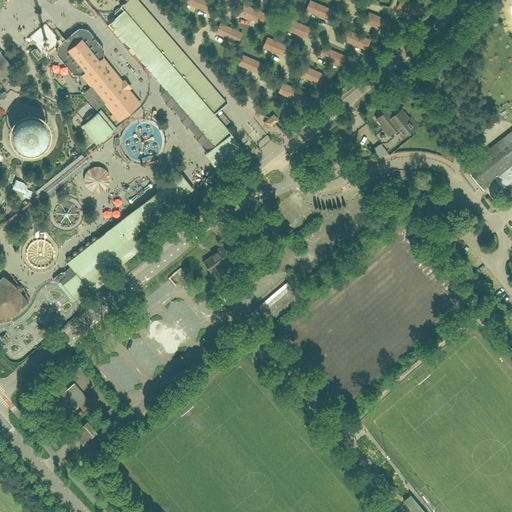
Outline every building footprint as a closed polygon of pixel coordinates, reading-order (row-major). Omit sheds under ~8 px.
[(229,133),(230,132),(214,114),(226,103),(138,0),(127,0),(121,6),(124,10),(110,22),(109,23),(162,85),(162,94),(188,124),(197,125),(214,145),(229,132),(229,133)] [(187,0),(186,3),(207,12),(211,3),(204,0),(187,0)] [(397,9),(419,18),(422,10),(401,1),(397,9)] [(306,11),(328,20),(331,11),(310,2),(306,11)] [(240,14),(261,23),(265,14),(243,5),(240,14)] [(364,22),(385,32),(389,23),(368,14),(364,22)] [(285,29),(306,38),(310,29),(289,20),(285,29)] [(29,37),(25,41),(27,42),(28,44),(32,40),(36,45),(35,50),(32,52),(37,58),(40,56),(42,56),(44,55),(48,59),(49,57),(51,56),(47,52),(60,41),(45,24),(29,37)] [(216,33),(238,42),(241,33),(220,24),(216,33)] [(343,41),(364,50),(368,41),(347,32),(343,41)] [(105,103),(114,114),(109,118),(113,122),(118,118),(118,119),(138,103),(127,90),(130,88),(125,81),(122,84),(101,60),(102,59),(103,50),(88,34),(80,33),(73,38),(71,35),(64,41),(67,44),(59,50),(59,58),(73,75),(82,76),(82,75),(92,87),(84,94),(97,110),(105,103)] [(263,47),(285,56),(288,47),(267,38),(263,47)] [(319,57),(340,66),(344,57),(323,48),(319,57)] [(0,52),(0,80),(14,68),(12,65),(0,52)] [(239,65),(260,74),(264,65),(243,56),(239,65)] [(299,75),(320,84),(324,76),(303,67),(299,75)] [(279,93),(300,102),(304,93),(283,84),(279,93)] [(272,114),(276,108),(269,103),(265,108),(272,114)] [(402,108),(392,116),(387,109),(376,118),(384,128),(383,129),(388,136),(396,130),(403,138),(417,126),(402,108)] [(420,110),(414,112),(418,122),(424,119),(420,110)] [(114,125),(102,112),(92,120),(88,124),(85,126),(84,127),(97,143),(115,128),(114,125)] [(268,118),(265,121),(270,126),(274,123),(278,119),(273,114),(268,118)] [(511,132),(465,169),(471,177),(482,190),(494,179),(502,189),(511,180),(511,132)] [(217,170),(244,149),(236,139),(235,139),(236,140),(210,160),(209,160),(216,169),(217,170)] [(209,156),(217,150),(213,145),(205,151),(209,156)] [(86,175),(85,180),(86,185),(89,190),(94,192),(99,192),(104,190),(107,186),(108,181),(107,176),(104,172),(99,169),(94,169),(90,171),(86,175)] [(198,185),(202,187),(206,187),(209,185),(212,182),(213,178),(212,174),(210,171),(206,169),(202,169),(198,171),(196,174),(195,177),(195,178),(196,182),(198,185)] [(13,188),(25,194),(29,186),(16,180),(13,188)] [(110,271),(100,279),(101,281),(146,246),(137,234),(192,189),(188,184),(185,186),(182,182),(115,234),(122,243),(101,260),(110,271)] [(281,189),(272,192),(274,197),(283,195),(281,189)] [(30,198),(32,192),(27,190),(24,196),(30,198)] [(49,210),(49,215),(50,221),(53,226),(57,229),(63,231),(68,231),(74,230),(76,228),(78,226),(80,224),(81,222),(83,216),(83,211),(81,206),(77,201),(75,200),(72,199),(66,197),(61,198),(57,200),(56,201),(52,205),(49,210)] [(253,260),(235,235),(227,241),(245,265),(253,260)] [(91,253),(89,251),(95,246),(90,241),(67,259),(75,269),(84,262),(82,259),(91,253)] [(224,266),(233,260),(222,246),(212,253),(213,254),(203,262),(211,273),(223,265),(224,266)] [(63,273),(63,272),(61,273),(54,278),(53,281),(58,282),(64,278),(63,273)] [(20,308),(21,307),(22,307),(32,298),(8,274),(5,276),(4,276),(0,280),(0,320),(2,320),(4,320),(5,320),(7,320),(9,320),(11,320),(12,319),(11,317),(13,316),(14,315),(15,314),(17,313),(18,312),(19,311),(19,310),(20,308)] [(67,390),(60,381),(46,391),(67,416),(87,401),(74,385),(67,390)] [(83,444),(96,433),(87,422),(74,434),(83,444)] [(424,511),(409,495),(402,500),(412,511),(424,511)]
